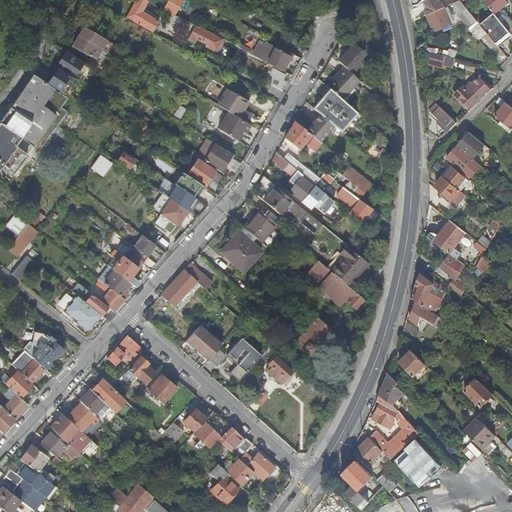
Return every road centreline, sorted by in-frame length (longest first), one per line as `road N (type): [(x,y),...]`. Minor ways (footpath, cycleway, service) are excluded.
road 1 (residential): [(324,46),(248,180),(124,316)]
road 2 (secondary): [(412,171),(404,260),(385,330),(312,479)]
road 3 (residential): [(124,316),(312,479)]
road 4 (secondary): [(393,0),(408,75),(412,171)]
road 5 (residential): [(412,171),(511,75)]
road 6 (residential): [(91,350),(0,452)]
